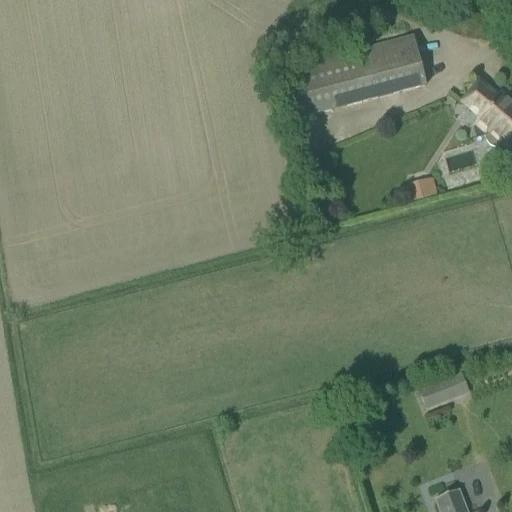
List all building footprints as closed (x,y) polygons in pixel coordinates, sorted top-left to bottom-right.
[(412,39),(286,72),(298,121),(425,88),(412,39)] [(459,105),(478,121),(477,123),(487,132),(484,136),(485,141),(489,146),(493,148),(499,148),(502,144),(511,152),(511,111),(478,83),(466,97),(459,105)] [(437,195),(432,179),(402,187),(407,203),(437,195)] [(445,374),(415,385),(425,412),(457,400),(450,380),(449,378),(447,379),(445,374)] [(465,511),(458,492),(435,501),(438,511),(465,511)]
